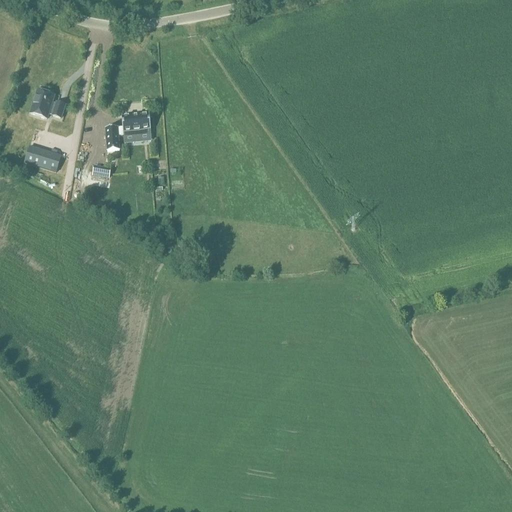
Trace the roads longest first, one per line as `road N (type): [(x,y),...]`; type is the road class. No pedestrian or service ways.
road 1 (tertiary): [(34,0),(107,27),(278,0)]
road 2 (track): [(105,511),(0,382)]
